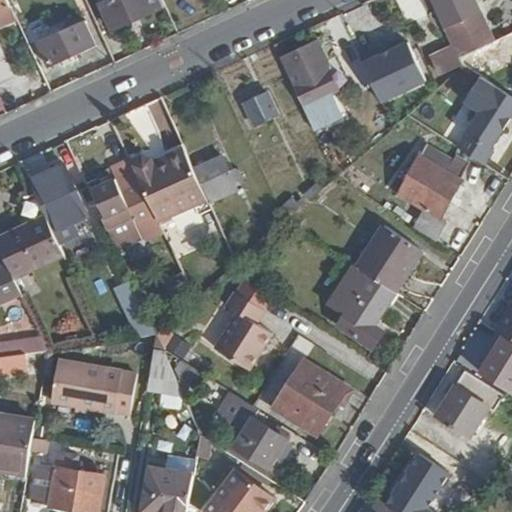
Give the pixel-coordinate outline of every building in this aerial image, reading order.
[(0,0),(0,12),(11,8),(7,0),(0,0)] [(165,6),(162,0),(111,0),(101,4),(112,30),(165,6)] [(498,40),(475,0),(430,0),(460,60),(498,40)] [(105,43),(87,5),(39,27),(45,38),(38,41),(49,68),(105,43)] [(474,76),(511,54),(511,34),(498,40),(460,60),(464,69),(474,76)] [(349,132),(323,76),(330,73),(315,42),(279,60),(320,146),(349,132)] [(425,84),(414,57),(408,45),(380,58),(377,51),(360,60),(381,105),(425,84)] [(505,134),(502,132),(509,121),(511,123),(511,100),(480,80),(464,106),(479,116),(456,152),(486,170),(495,157),(493,155),(505,134)] [(273,119),(263,96),(240,106),(250,129),(273,119)] [(194,171),(181,143),(149,157),(143,145),(126,153),(131,165),(153,211),(202,188),(194,171)] [(442,223),(473,171),(463,165),(462,167),(432,149),(402,202),(424,215),(414,231),(437,246),(448,227),(442,223)] [(237,193),(220,159),(194,171),(202,188),(210,206),(237,193)] [(153,211),(131,165),(87,185),(103,219),(101,220),(107,232),(153,211)] [(79,199),(64,166),(28,183),(43,216),(79,199)] [(285,225),(304,208),(295,199),(279,213),(285,225)] [(63,257),(45,219),(0,238),(0,252),(2,258),(13,280),(63,257)] [(394,294),(419,252),(381,227),(354,269),(394,294)] [(0,303),(11,298),(12,295),(18,292),(13,280),(2,258),(0,258),(0,303)] [(139,300),(123,266),(109,272),(125,307),(139,300)] [(373,328),(394,294),(354,269),(331,307),(344,316),(337,327),(374,351),(384,334),(373,328)] [(196,303),(186,281),(166,291),(178,318),(196,303)] [(254,375),(277,338),(263,329),(270,316),(240,298),(232,311),(244,319),(221,355),(254,375)] [(511,316),(500,336),(506,341),(511,344),(511,316)] [(0,358),(46,352),(40,340),(0,346),(0,358)] [(511,344),(506,341),(484,377),(511,395),(511,344)] [(163,391),(167,363),(153,361),(148,389),(163,391)] [(110,409),(117,371),(57,362),(51,401),(110,409)] [(194,393),(203,378),(178,362),(174,369),(181,383),(194,393)] [(343,407),(353,392),(306,363),(274,410),(318,438),(339,404),(343,407)] [(494,416),(505,400),(470,378),(460,393),(456,391),(436,421),(470,442),(488,412),(494,416)] [(246,417),(251,409),(226,393),(213,415),(238,430),(246,417)] [(32,439),(35,422),(0,416),(0,467),(27,472),(30,451),(32,439)] [(287,442),(246,417),(238,430),(230,442),(270,468),(287,442)] [(42,454),(44,441),(32,439),(30,451),(42,454)] [(428,511),(450,479),(420,458),(397,495),(401,498),(391,511),(428,511)] [(79,511),(98,511),(104,477),(38,467),(33,504),(79,511)] [(187,511),(193,476),(151,469),(143,511),(187,511)] [(266,511),(276,499),(238,471),(207,511),(266,511)] [(484,501),(493,488),(469,473),(461,486),(484,501)]
